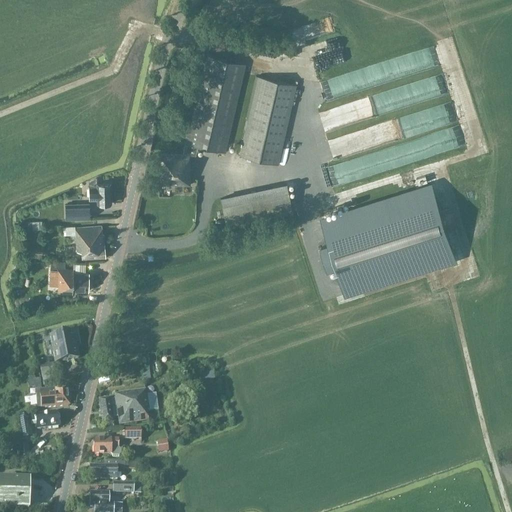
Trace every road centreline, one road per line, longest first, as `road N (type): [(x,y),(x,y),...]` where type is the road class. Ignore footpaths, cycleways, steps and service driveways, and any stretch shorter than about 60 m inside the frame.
road 1 (tertiary): [(62,511),(170,33),(200,0)]
road 2 (track): [(0,114),(112,71),(135,26),(170,33)]
